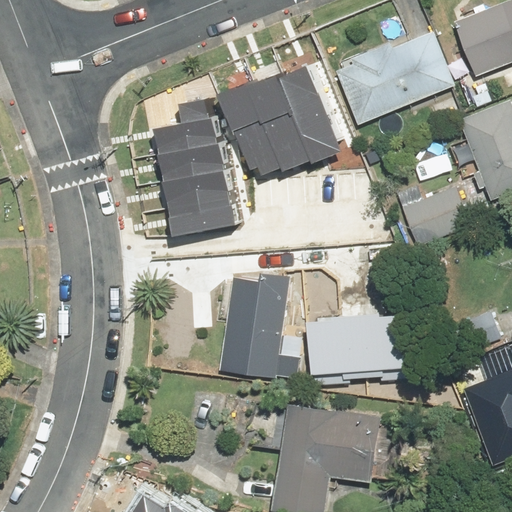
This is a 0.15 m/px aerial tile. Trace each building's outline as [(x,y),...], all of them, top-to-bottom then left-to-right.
[(511,0),(498,0),(447,21),(468,72),(511,54),(511,0)] [(441,24),(342,61),(364,118),(463,81),(441,24)] [(229,85),(258,164),(266,161),(270,172),(340,146),(337,140),(346,137),(316,58),(266,76),(264,71),(229,85)] [(511,91),(465,111),(501,198),(511,194),(511,91)] [(160,122),(176,228),(241,218),(221,92),(190,96),(194,116),(160,122)] [(457,165),(400,188),(417,230),(474,207),(457,165)] [(332,202),(333,241),(377,239),(375,201),(332,202)] [(398,249),(332,252),(334,298),(400,295),(398,249)] [(234,272),(221,372),(294,382),(300,339),(282,336),(290,279),(234,272)] [(310,319),(314,377),(416,370),(412,312),(310,319)] [(511,364),(469,381),(499,455),(511,450),(511,364)] [(391,410),(296,398),(283,505),(338,511),(343,471),(383,476),(391,410)] [(178,511),(143,491),(130,511),(178,511)]
